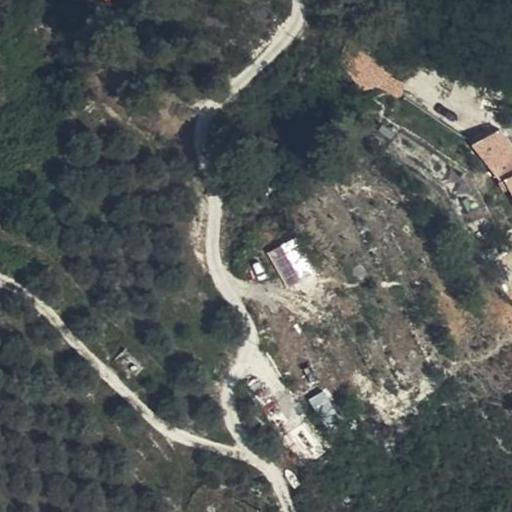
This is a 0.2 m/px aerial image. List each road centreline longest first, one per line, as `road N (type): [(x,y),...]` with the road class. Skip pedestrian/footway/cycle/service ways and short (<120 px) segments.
road 1 (track): [(307,0),(309,12),(196,136),(213,191),(209,256),(244,337),(230,404),(246,452),(279,483),(290,511)]
road 2 (track): [(0,279),(179,436),(246,452)]
